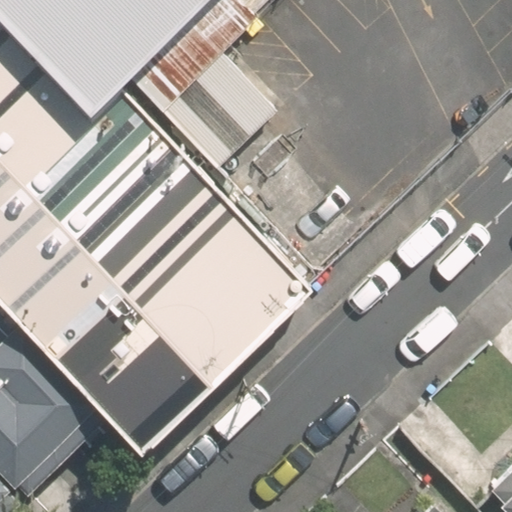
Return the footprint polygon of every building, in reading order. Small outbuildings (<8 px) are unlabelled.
[(196,0),(0,0),(0,16),(83,107),(116,76),(196,0)] [(83,107),(0,16),(0,307),(129,446),(308,283),(116,76),(83,107)] [(0,449),(26,476),(92,412),(0,319),(0,449)] [(511,458),(495,473),(511,493),(511,458)] [(0,502),(16,488),(0,471),(0,502)] [(452,511),(436,495),(418,511),(452,511)]
